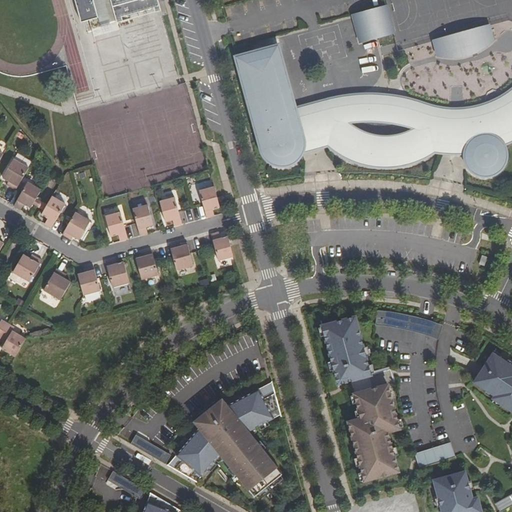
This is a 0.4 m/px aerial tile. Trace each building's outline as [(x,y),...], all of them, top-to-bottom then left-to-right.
[(81,6),(79,0),(75,0),(82,22),(90,20),(86,5),(81,6)] [(79,0),(81,6),(86,5),(90,20),(93,30),(118,23),(116,18),(154,8),(156,13),(162,11),(158,0),(79,0)] [(384,8),(353,16),(360,43),(391,35),(384,8)] [(493,42),(489,26),(480,29),(485,44),(493,42)] [(480,29),(442,39),(446,55),(485,44),(480,29)] [(434,41),(438,57),(446,55),(442,39),(434,41)] [(253,49),(254,53),(274,47),(273,43),(253,49)] [(426,44),(404,50),(408,64),(430,58),(426,44)] [(470,143),(465,156),(465,158),(466,162),(468,167),(474,173),(484,177),(493,175),(501,170),(505,163),(506,154),(504,148),(503,145),(504,145),(511,141),(511,90),(504,96),(500,99),(492,103),(485,105),(474,109),(464,110),(465,124),(456,124),(449,124),(450,110),(439,109),(429,107),(421,104),(416,102),(409,100),(397,98),(388,97),(361,96),(351,97),(341,98),(331,100),(319,103),(311,105),(314,118),(299,123),(295,110),(278,46),(274,47),(254,53),(236,58),(260,147),(263,154),(265,158),(268,162),(271,163),(273,164),(281,166),(290,165),(301,155),(304,146),(303,138),(317,134),(320,138),(330,147),(333,150),(346,158),(359,163),(372,166),(383,167),(395,167),(410,164),(423,159),(431,154),(436,151),(443,146),(448,141),(467,141),(470,143)] [(69,100),(75,98),(66,66),(60,69),(69,100)] [(311,105),(295,110),(299,123),(314,118),(311,105)] [(464,110),(450,110),(449,124),(456,124),(465,124),(464,110)] [(317,134),(303,138),(304,146),(301,155),(330,147),(320,138),(317,134)] [(436,151),(431,154),(441,155),(450,156),(465,156),(470,143),(467,141),(448,141),(443,146),(436,151)] [(7,184),(15,189),(28,167),(13,158),(2,177),(9,181),(7,184)] [(28,182),(14,205),(22,210),(24,205),(30,208),(33,204),(36,200),(41,190),(28,182)] [(214,187),(199,191),(206,217),(214,215),(213,210),(219,208),(214,187)] [(46,206),(44,210),(41,214),(47,218),(45,223),(52,228),(66,205),(52,196),(46,206)] [(182,224),(175,197),(159,201),(165,222),(173,220),(175,226),(182,224)] [(36,200),(33,204),(38,206),(44,210),(46,206),(40,202),(36,200)] [(148,205),(132,209),(140,235),(148,233),(146,228),(153,226),(148,205)] [(91,221),(76,212),(63,235),(72,240),(74,237),(80,240),(91,221)] [(121,241),(128,239),(121,212),(106,216),(112,237),(119,235),(121,241)] [(219,233),(211,235),(218,261),(233,257),(227,236),(220,238),(219,233)] [(181,247),(180,243),(170,246),(177,270),(194,266),(188,245),(181,247)] [(151,251),(142,253),(143,257),(135,259),(141,280),(158,275),(151,251)] [(12,271),(28,281),(41,260),(30,254),(28,258),(22,254),(12,271)] [(116,260),(106,263),(113,288),(130,283),(124,262),(117,264),(116,260)] [(86,273),(78,275),(84,295),(101,291),(94,266),(85,269),(86,273)] [(60,299),(70,282),(63,278),(65,274),(55,268),(43,289),(60,299)] [(375,310),(376,325),(392,326),(403,329),(415,331),(427,335),(439,339),(444,325),(430,320),(418,317),(405,314),(393,312),(375,310)] [(392,372),(370,378),(369,372),(355,316),(323,326),(339,384),(351,380),(361,418),(349,421),(365,480),(399,471),(388,432),(401,429),(389,385),(395,383),(392,372)] [(0,337),(9,323),(2,319),(0,322),(0,337)] [(15,357),(25,339),(13,331),(15,327),(9,323),(0,337),(0,338),(6,342),(2,349),(15,357)] [(511,366),(494,354),(476,382),(496,395),(494,398),(511,410),(511,366)] [(369,372),(370,378),(392,372),(394,372),(392,366),(369,372)] [(259,389),(274,418),(281,414),(273,382),(259,389)] [(202,477),(220,455),(256,497),(284,473),(248,431),(274,418),(259,389),(227,406),(222,401),(194,424),(199,429),(178,455),(202,477)] [(171,455),(136,435),(131,444),(166,465),(171,455)] [(451,443),(416,454),(420,467),(455,457),(451,443)] [(197,483),(202,477),(178,455),(169,467),(197,483)] [(469,471),(438,479),(447,511),(483,511),(486,511),(482,496),(477,498),(469,471)] [(147,492),(113,472),(108,481),(141,500),(147,492)] [(179,511),(180,511),(151,494),(143,511),(179,511)] [(500,511),(511,505),(511,500),(510,496),(496,504),(500,511)]
